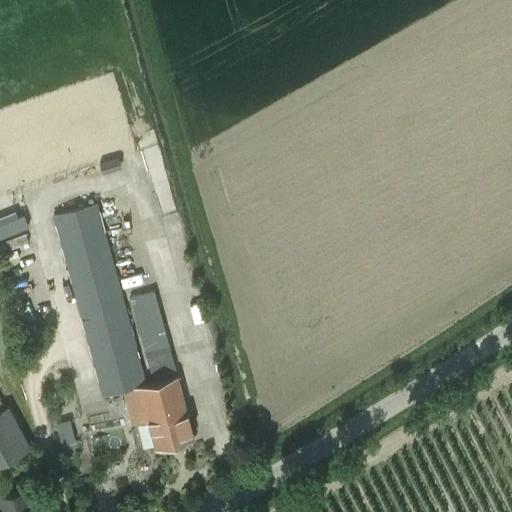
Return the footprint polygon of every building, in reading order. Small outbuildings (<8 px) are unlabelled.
[(102,396),(123,390),(148,383),(100,202),(52,214),(102,396)] [(0,212),(0,234),(22,225),(15,206),(0,212)] [(0,249),(27,243),(24,228),(0,234),(0,249)] [(153,382),(177,376),(177,375),(165,329),(154,289),(129,296),(153,382)] [(194,436),(177,376),(153,382),(148,383),(123,390),(132,423),(148,419),(155,447),(194,436)] [(9,404),(0,408),(0,463),(32,446),(9,404)] [(0,511),(34,511),(29,490),(0,498),(4,510),(0,511)]
